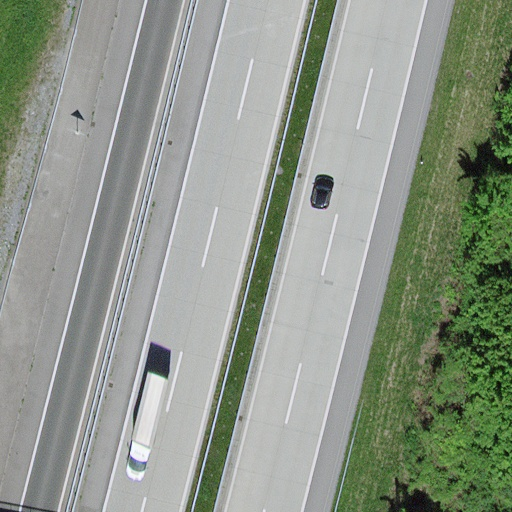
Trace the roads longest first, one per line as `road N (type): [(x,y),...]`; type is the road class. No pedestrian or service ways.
road 1 (motorway): [(170,0),(42,511)]
road 2 (motorway): [(259,511),(384,0)]
road 3 (motorway): [(268,0),(145,511)]
